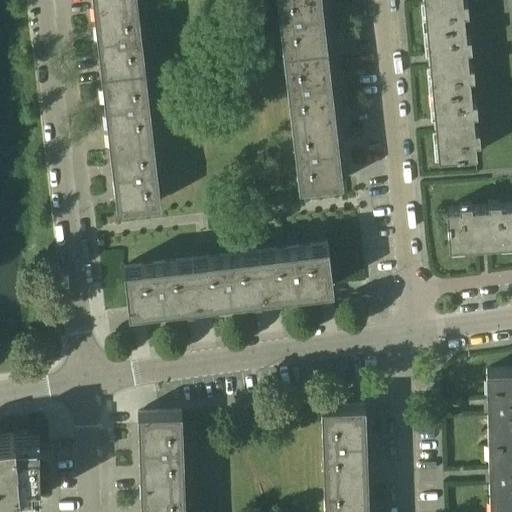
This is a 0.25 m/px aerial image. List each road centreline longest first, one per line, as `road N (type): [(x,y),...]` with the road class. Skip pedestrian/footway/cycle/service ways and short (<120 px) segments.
road 1 (unclassified): [(85,380),(40,0)]
road 2 (residential): [(403,333),(410,289),(381,0)]
road 3 (residential): [(85,380),(403,333)]
road 4 (residential): [(408,511),(403,333)]
road 5 (unclassified): [(91,511),(85,380)]
